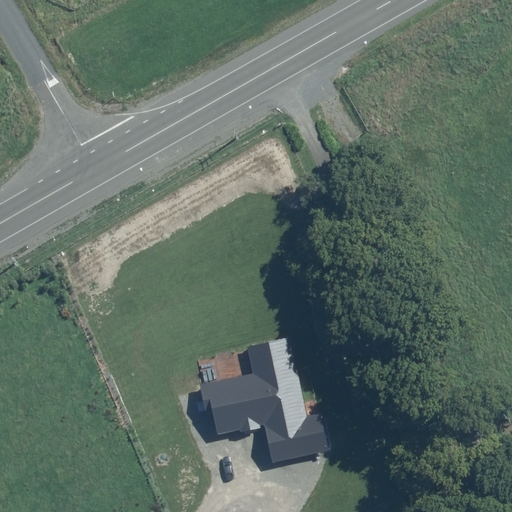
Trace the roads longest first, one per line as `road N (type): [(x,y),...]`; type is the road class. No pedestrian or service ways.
road 1 (primary): [(390,0),(95,169)]
road 2 (unclassified): [(0,4),(95,169)]
